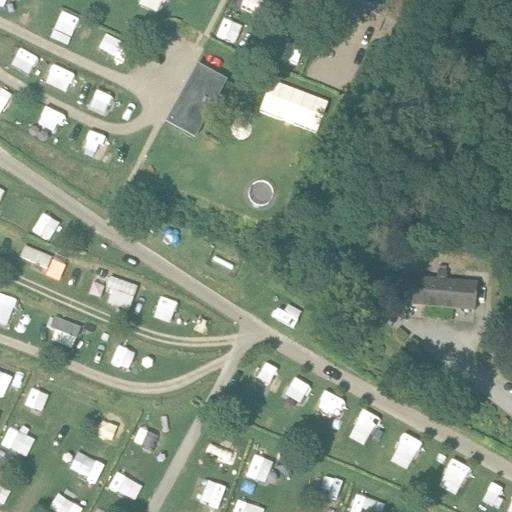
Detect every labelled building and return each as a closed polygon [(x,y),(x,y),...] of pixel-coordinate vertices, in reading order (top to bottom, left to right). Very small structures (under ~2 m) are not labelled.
[(237,0),(236,3),(252,11),(257,0),(237,0)] [(228,23),(221,40),(234,45),(241,28),(228,23)] [(101,53),(117,59),(123,44),(107,37),(101,53)] [(32,75),(36,56),(19,52),(15,71),(32,75)] [(58,67),(50,84),(67,92),(75,76),(58,67)] [(223,100),(218,97),(227,81),(204,68),(175,120),(198,133),(207,117),(212,120),(223,100)] [(0,110),(8,115),(19,95),(0,85),(0,110)] [(102,89),(94,106),(112,115),(120,97),(102,89)] [(41,134),(59,140),(65,121),(47,115),(41,134)] [(106,162),(113,143),(94,135),(86,154),(106,162)] [(60,246),(71,226),(45,213),(35,233),(60,246)] [(56,255),(56,257),(53,263),(63,267),(65,261),(66,259),(56,255)] [(104,280),(105,274),(106,273),(97,270),(96,271),(95,277),(104,280)] [(403,305),(439,308),(442,271),(437,271),(436,280),(406,277),(403,305)] [(446,281),(447,272),(442,271),(439,308),(474,312),(477,284),(446,281)] [(112,273),(107,287),(114,290),(109,303),(131,311),(141,284),(112,273)] [(58,316),(50,340),(74,348),(83,325),(58,316)] [(91,334),(94,329),(94,328),(84,324),(84,326),(82,330),(91,334)] [(115,346),(111,362),(126,366),(130,350),(115,346)] [(265,359),(259,376),(277,383),(283,366),(265,359)] [(3,370),(0,379),(0,387),(14,392),(19,375),(3,370)] [(283,401),(301,409),(312,385),(294,376),(283,401)] [(44,407),(48,389),(32,385),(28,403),(44,407)] [(319,413),(338,421),(346,401),(327,393),(319,413)] [(366,445),(381,416),(364,408),(350,437),(366,445)] [(4,446),(21,454),(30,433),(13,425),(4,446)] [(137,442),(154,450),(162,433),(145,425),(137,442)] [(404,431),(393,461),(414,469),(425,439),(404,431)] [(255,449),(249,468),(266,474),(273,454),(255,449)] [(452,455),(440,486),(459,493),(471,463),(452,455)] [(90,458),(85,475),(101,479),(106,462),(90,458)] [(123,467),(113,489),(129,496),(139,474),(123,467)] [(214,476),(206,492),(218,498),(226,482),(214,476)] [(341,504),(348,485),(331,479),(324,497),(341,504)] [(496,507),(503,486),(492,483),(485,503),(496,507)] [(240,502),(261,510),(268,492),(247,484),(240,502)] [(357,496),(353,511),(374,511),(377,500),(357,496)] [(66,498),(59,511),(81,511),(84,505),(66,498)]
